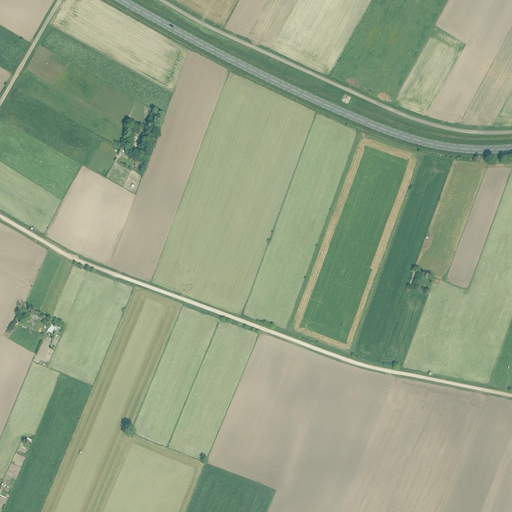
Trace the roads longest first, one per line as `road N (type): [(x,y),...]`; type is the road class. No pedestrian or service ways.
road 1 (track): [(511,398),(344,360),(79,262),(0,217)]
road 2 (secondary): [(511,148),(458,149),(391,132),(120,0)]
road 3 (unclassified): [(511,132),(455,130),(409,117),(161,0)]
